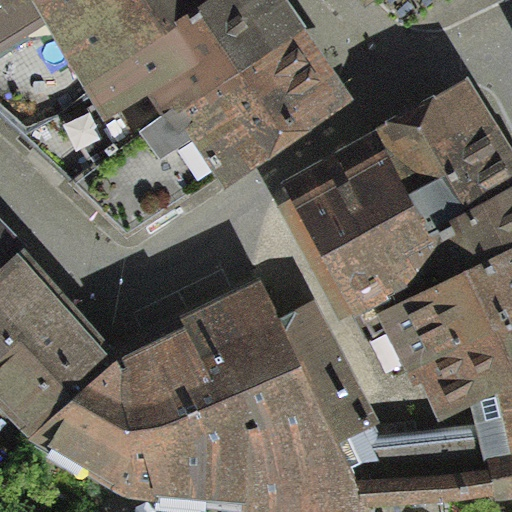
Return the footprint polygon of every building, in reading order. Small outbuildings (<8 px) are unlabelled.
[(0,0),(0,12),(49,96),(64,85),(183,0),(0,0)] [(183,0),(64,85),(79,118),(131,99),(195,188),(333,98),(266,0),(183,0)] [(459,93),(357,141),(399,229),(509,173),(459,93)] [(357,141),(269,206),(327,323),(356,307),(420,274),(399,229),(357,141)] [(511,301),(511,178),(509,173),(399,229),(420,274),(356,307),(380,365),(395,358),(511,301)] [(51,297),(0,243),(0,424),(85,351),(51,297)] [(246,281),(85,351),(0,424),(0,425),(117,504),(347,510),(328,467),(246,281)] [(511,397),(511,301),(395,358),(428,432),(459,419),(511,397)] [(511,397),(459,419),(469,457),(328,467),(347,510),(511,496),(511,495),(511,397)]
